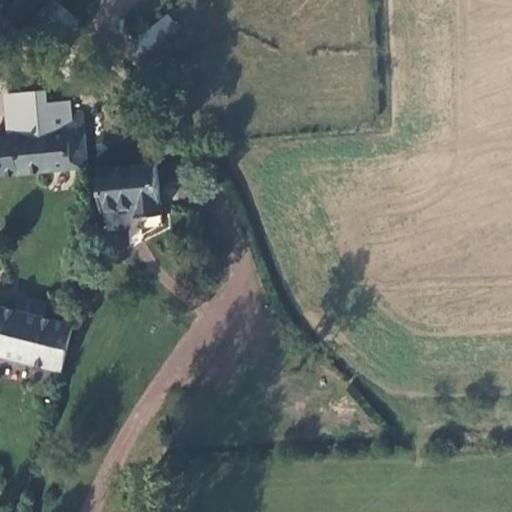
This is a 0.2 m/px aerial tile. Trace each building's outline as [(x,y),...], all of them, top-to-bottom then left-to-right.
[(52,2),(46,15),(72,27),(78,15),(52,2)] [(44,13),(26,32),(51,54),(68,35),(44,13)] [(167,16),(137,38),(148,52),(178,31),(167,16)] [(14,129),(15,147),(0,148),(0,185),(77,180),(73,125),(14,129)] [(148,171),(92,173),(94,213),(125,212),(125,223),(150,222),(148,171)] [(69,331),(0,314),(0,358),(59,372),(69,331)]
